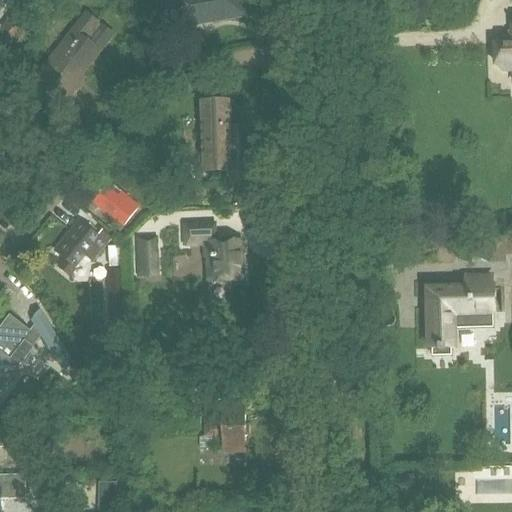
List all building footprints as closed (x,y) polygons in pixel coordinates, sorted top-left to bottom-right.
[(34,0),(20,0),(18,3),(38,20),(47,10),(46,9),(54,0),(38,0),(37,2),(34,0)] [(158,0),(163,28),(177,26),(177,27),(226,19),(226,20),(241,17),(242,17),(243,17),(244,16),(245,15),(245,14),(246,13),(246,12),(246,11),(243,0),(158,0)] [(20,7),(7,22),(0,30),(8,37),(4,42),(14,50),(37,21),(20,7)] [(40,77),(69,99),(80,84),(77,82),(112,37),(96,24),(98,22),(88,15),(40,77)] [(496,46),(497,67),(503,72),(511,71),(511,38),(501,39),(496,46)] [(15,81),(28,60),(20,54),(6,74),(15,81)] [(230,101),(200,102),(202,169),(225,169),(225,185),(242,185),(240,124),(230,124),(230,101)] [(112,184),(95,203),(125,227),(141,208),(112,184)] [(156,205),(144,195),(139,201),(151,210),(156,205)] [(163,211),(152,212),(151,212),(142,220),(143,224),(142,225),(142,226),(136,225),(128,233),(124,245),(134,249),(137,241),(138,237),(143,238),(143,237),(159,237),(175,236),(175,224),(163,225),(163,211)] [(68,260),(61,268),(71,276),(87,257),(94,262),(109,244),(81,221),(56,251),(68,260)] [(209,258),(210,282),(245,281),(244,242),(217,243),(217,225),(185,226),(185,240),(206,239),(207,257),(209,258)] [(137,241),(137,260),(159,259),(159,237),(143,237),(143,238),(138,237),(137,241)] [(110,247),(111,270),(108,270),(110,309),(112,309),(113,317),(122,317),(121,308),(127,308),(125,270),(121,270),(121,247),(110,247)] [(425,286),(426,351),(432,351),(432,357),(452,357),(452,351),(458,351),(457,330),(494,330),(493,313),(497,313),(496,284),(495,284),(495,274),(469,274),(469,285),(425,286)] [(0,392),(1,393),(21,367),(12,360),(33,333),(11,316),(0,329),(0,392)] [(71,354),(56,330),(43,338),(59,362),(71,354)] [(129,392),(150,393),(152,366),(130,365),(129,392)] [(96,412),(103,410),(107,405),(106,398),(100,395),(94,396),(89,402),(91,409),(96,412)] [(217,436),(217,451),(248,450),(248,409),(233,409),(233,396),(206,396),(207,436),(217,436)] [(0,447),(13,447),(13,425),(0,425),(0,447)] [(0,475),(0,511),(2,511),(2,500),(27,499),(27,475),(0,475)] [(99,483),(99,496),(118,497),(118,483),(99,483)]
